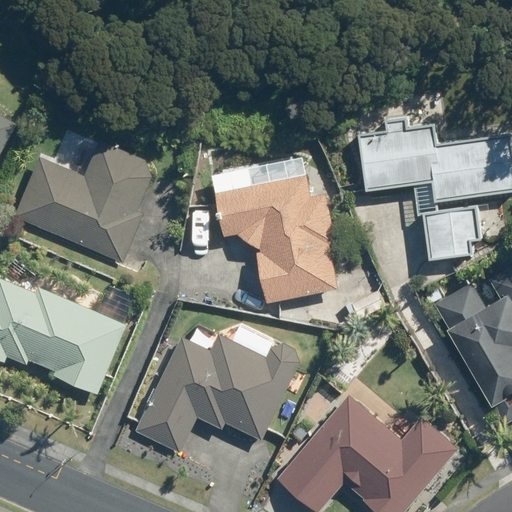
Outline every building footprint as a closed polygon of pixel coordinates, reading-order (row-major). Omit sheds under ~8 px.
[(0,156),(19,123),(0,111),(0,156)] [(511,131),(443,142),(440,123),(365,132),(373,188),(438,180),(441,200),(511,190),(511,131)] [(142,207),(156,177),(149,159),(105,140),(90,174),(46,155),(20,214),(127,261),(150,210),(142,207)] [(333,243),(341,241),(331,192),(315,194),(310,172),(221,191),(230,234),(243,232),(265,246),(266,251),(261,252),(271,302),(343,287),(333,243)] [(485,237),(481,205),(431,212),(438,257),(478,251),(476,238),(485,237)] [(18,255),(5,270),(17,281),(30,266),(18,255)] [(478,281),(440,301),(511,420),(511,268),(496,277),(506,294),(491,303),(478,281)] [(131,323),(45,286),(42,293),(6,277),(0,290),(0,357),(9,361),(12,355),(32,363),(34,358),(61,370),(59,375),(101,393),(131,323)] [(390,304),(383,289),(356,302),(364,317),(390,304)] [(187,336),(142,430),(185,450),(201,415),(227,427),(230,421),(267,439),(304,361),(300,348),(287,342),(277,345),(272,356),(225,333),(216,350),(187,336)] [(370,496),(368,498),(383,511),(406,511),(462,446),(426,416),(406,439),(353,393),(282,476),(323,511),(350,480),(370,496)]
